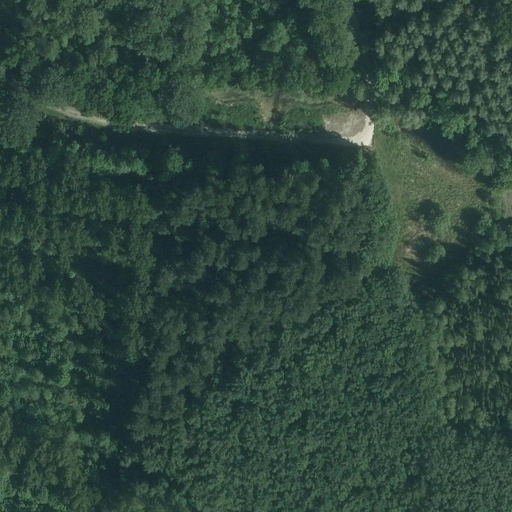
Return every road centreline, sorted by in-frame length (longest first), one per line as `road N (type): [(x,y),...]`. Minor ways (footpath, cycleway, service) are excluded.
road 1 (track): [(66,511),(120,430),(330,247),(396,246),(405,205),(379,124)]
road 2 (track): [(379,124),(304,132),(203,126),(71,107),(0,73)]
